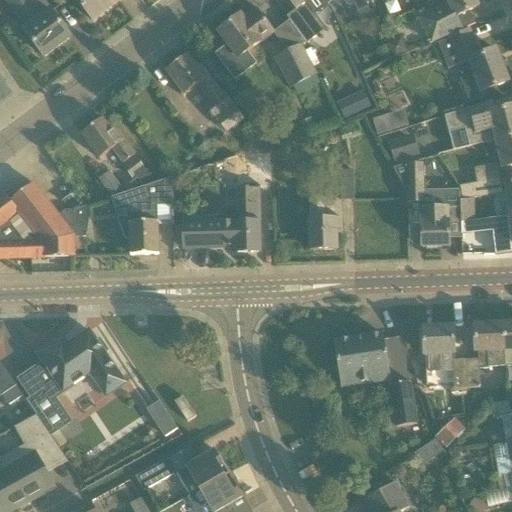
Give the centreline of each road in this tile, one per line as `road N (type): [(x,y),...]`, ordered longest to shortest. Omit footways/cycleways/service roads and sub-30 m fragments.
road 1 (residential): [(234,291),(511,279)]
road 2 (residential): [(234,291),(0,296)]
road 3 (residential): [(296,511),(249,409),(234,291)]
road 4 (residential): [(26,129),(203,0)]
